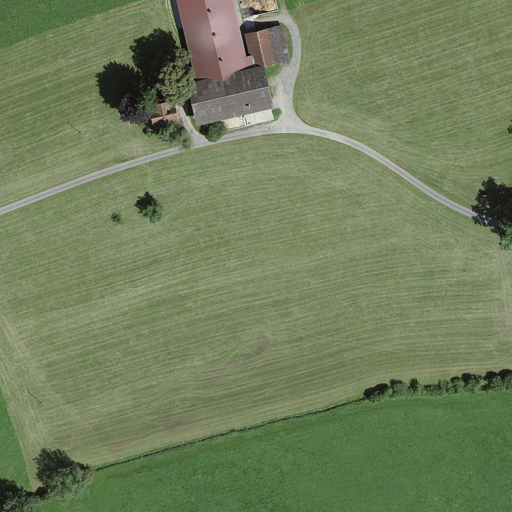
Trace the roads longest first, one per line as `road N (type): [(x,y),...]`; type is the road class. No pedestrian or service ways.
road 1 (track): [(0,212),(205,143),(302,130),(361,148),(453,206),(511,229)]
road 2 (track): [(236,0),(243,19),(290,21),(297,50),(286,90),(292,130)]
